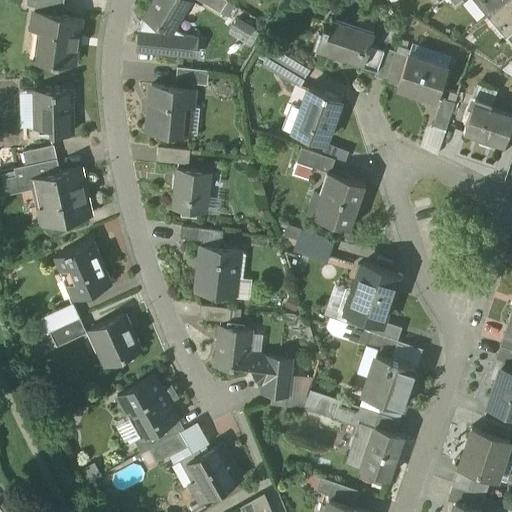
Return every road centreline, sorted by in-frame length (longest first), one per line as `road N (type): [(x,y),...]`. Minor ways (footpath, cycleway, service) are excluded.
road 1 (residential): [(230,400),(202,376),(178,337),(124,200),(109,104),(115,0)]
road 2 (residential): [(457,355),(504,227),(501,211),(434,172),(404,179),(404,220),(446,324)]
road 3 (residential): [(399,511),(457,355)]
